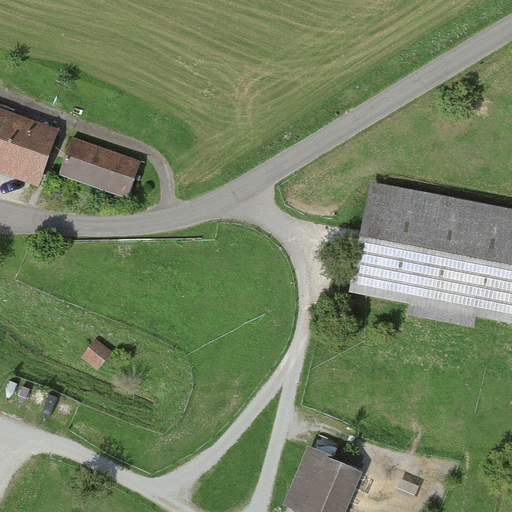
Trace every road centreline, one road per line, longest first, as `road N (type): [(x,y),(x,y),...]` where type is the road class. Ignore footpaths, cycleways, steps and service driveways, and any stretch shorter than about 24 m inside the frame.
road 1 (unclassified): [(0,214),(47,226),(174,222),(243,197),(511,29)]
road 2 (track): [(243,197),(285,226),(309,263),(305,335),(263,511)]
road 3 (track): [(0,439),(54,442),(188,511)]
road 4 (track): [(170,499),(295,367)]
